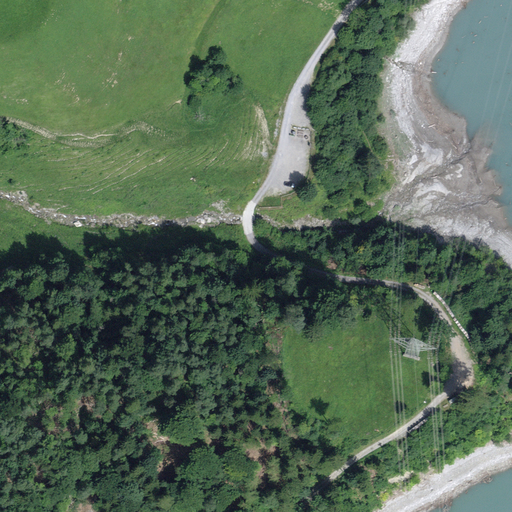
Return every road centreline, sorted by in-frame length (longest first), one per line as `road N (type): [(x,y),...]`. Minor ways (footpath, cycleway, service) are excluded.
road 1 (track): [(358,0),(296,86),(268,182),(250,206),(249,233),(290,258),(406,284),(430,297),(456,352),(448,387),(418,418),(323,477),(291,511)]
road 2 (track): [(183,102),(98,139),(0,119)]
